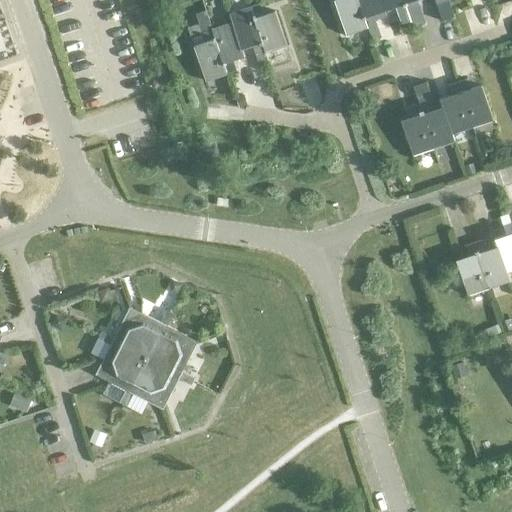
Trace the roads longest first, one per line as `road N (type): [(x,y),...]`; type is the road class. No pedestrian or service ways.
road 1 (residential): [(315,253),(86,208),(19,0)]
road 2 (residential): [(372,217),(338,116),(343,87),(501,34)]
road 3 (residential): [(399,511),(315,253)]
road 4 (residential): [(372,217),(511,175)]
